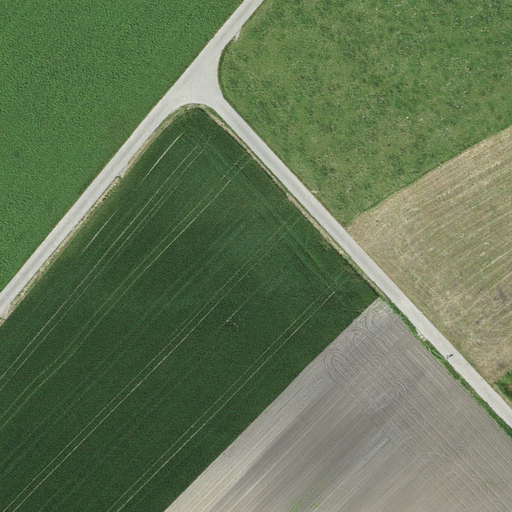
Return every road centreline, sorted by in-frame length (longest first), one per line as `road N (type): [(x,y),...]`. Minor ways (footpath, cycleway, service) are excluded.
road 1 (track): [(192,74),(511,418)]
road 2 (track): [(254,0),(0,304)]
